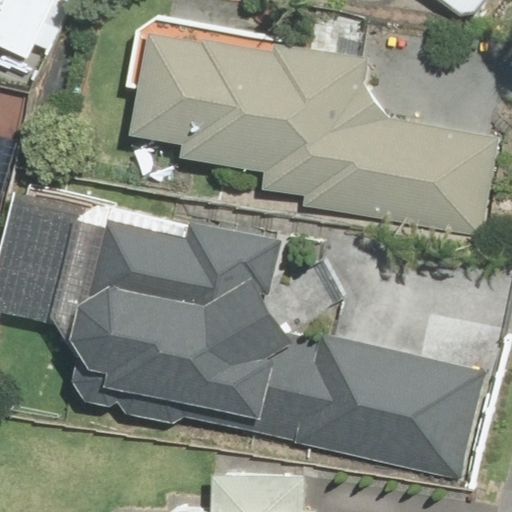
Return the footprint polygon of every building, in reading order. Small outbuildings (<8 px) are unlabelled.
[(0,0),(0,33),(35,50),(59,0),(0,0)] [(453,0),(472,14),(482,0),(453,0)] [(311,188),(309,200),(486,234),(506,133),(395,112),(371,78),(376,52),(159,11),(137,124),(191,135),(189,148),(275,164),(271,180),(311,188)] [(287,234),(119,198),(78,389),(467,471),(490,364),(293,322),(275,291),(287,234)] [(145,511),(116,511),(115,511),(324,511),(325,506),(311,505),(312,468),(217,465),(216,502),(172,500),(171,511),(145,511)]
